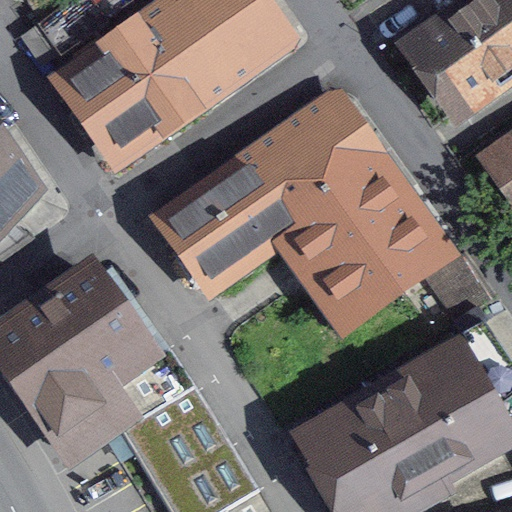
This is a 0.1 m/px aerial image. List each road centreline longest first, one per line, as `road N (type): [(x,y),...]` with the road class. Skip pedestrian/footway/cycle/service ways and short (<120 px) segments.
road 1 (residential): [(109,214),(310,511)]
road 2 (residential): [(342,47),(511,284)]
road 3 (residential): [(109,214),(342,47)]
road 4 (residential): [(0,58),(109,214)]
road 5 (residential): [(109,214),(0,287)]
